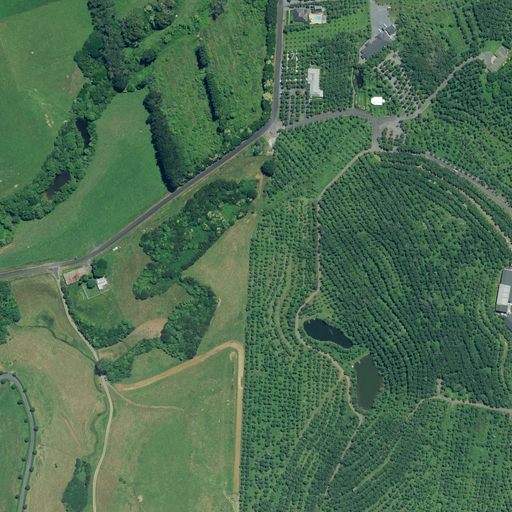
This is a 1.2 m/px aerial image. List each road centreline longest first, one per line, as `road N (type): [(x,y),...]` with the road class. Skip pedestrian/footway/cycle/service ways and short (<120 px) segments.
road 1 (unclassified): [(278,0),(271,126),(100,251),(0,277)]
road 2 (track): [(319,511),(361,423),(342,370),(300,342),(295,324),(317,286),(318,197),(367,148),(380,148)]
road 3 (track): [(53,267),(111,405),(92,511)]
road 4 (track): [(373,148),(377,159),(418,165),(482,205),(511,246)]
road 5 (track): [(455,402),(421,401),(377,460),(325,498)]
road 6 (track): [(434,511),(452,403),(511,411)]
